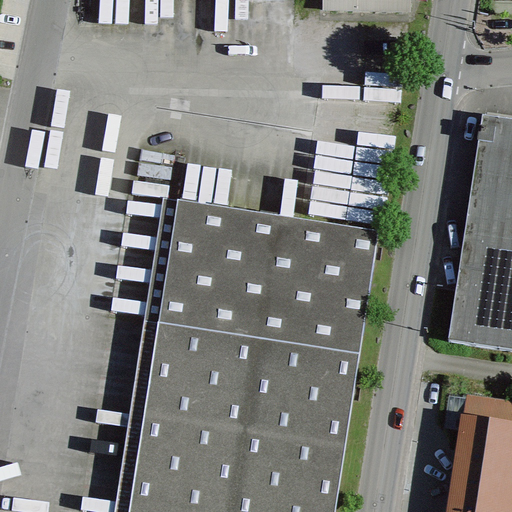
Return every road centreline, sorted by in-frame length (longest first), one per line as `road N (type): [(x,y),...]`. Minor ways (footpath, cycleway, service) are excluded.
road 1 (secondary): [(451,78),(384,511)]
road 2 (residential): [(0,277),(54,0)]
